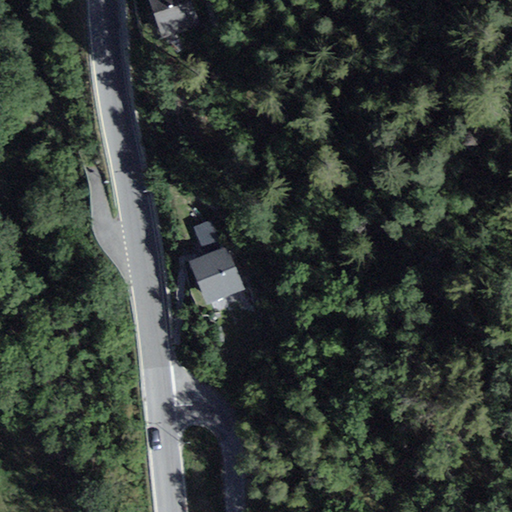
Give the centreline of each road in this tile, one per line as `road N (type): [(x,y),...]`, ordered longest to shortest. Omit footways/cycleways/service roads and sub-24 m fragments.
road 1 (tertiary): [(160,401),(103,0)]
road 2 (residential): [(236,511),(231,441),(218,412),(160,401)]
